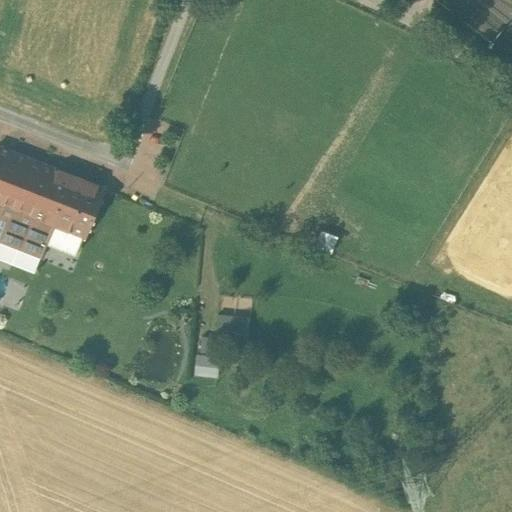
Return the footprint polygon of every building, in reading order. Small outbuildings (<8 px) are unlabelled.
[(97,193),(0,158),(0,204),(84,234),(97,193)] [(84,234),(0,204),(0,242),(46,260),(50,247),(76,255),(84,234)] [(332,250),(337,234),(322,230),(317,245),(332,250)] [(237,327),(237,328),(248,330),(253,299),(223,295),(219,324),(237,327)] [(196,353),(195,375),(220,375),(220,353),(196,353)]
